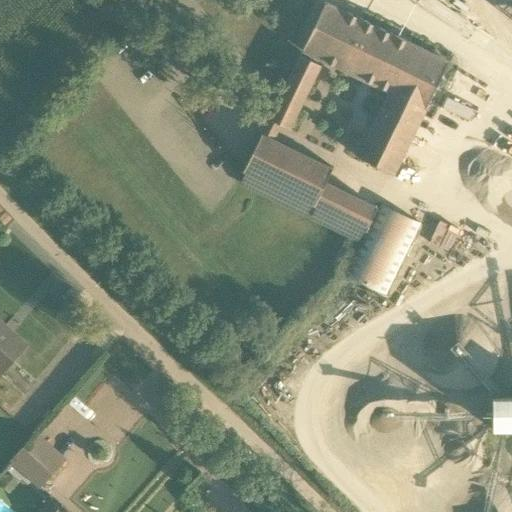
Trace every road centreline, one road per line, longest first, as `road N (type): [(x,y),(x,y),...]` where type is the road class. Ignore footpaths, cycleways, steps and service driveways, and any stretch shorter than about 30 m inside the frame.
road 1 (unclassified): [(321,511),(0,200)]
road 2 (unknown): [(379,511),(307,435),(296,405),(302,392),(392,319),(511,254)]
